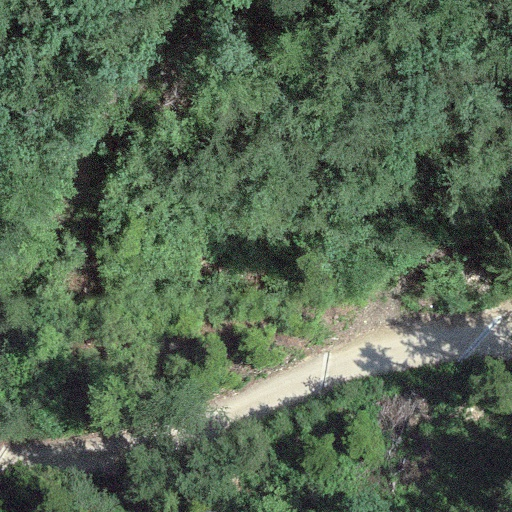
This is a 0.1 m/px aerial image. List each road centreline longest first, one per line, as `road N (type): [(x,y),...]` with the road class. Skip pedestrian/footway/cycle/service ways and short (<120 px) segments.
road 1 (track): [(0,475),(221,429),(511,346)]
road 2 (track): [(0,240),(91,106),(143,0)]
road 3 (track): [(511,191),(454,212),(396,264),(355,385)]
